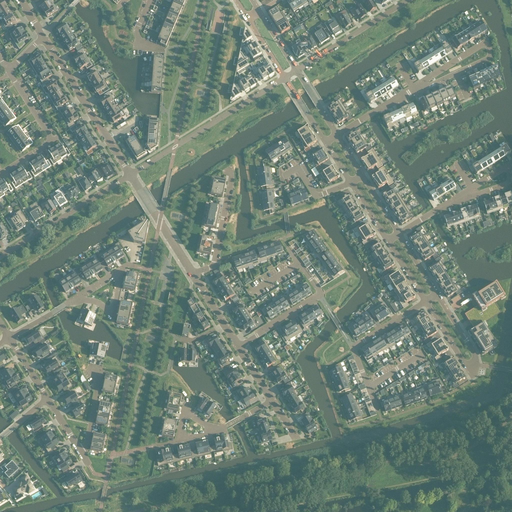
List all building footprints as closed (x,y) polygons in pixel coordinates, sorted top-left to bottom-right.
[(46,4),(41,7),(44,12),(54,6),(51,0),(45,0),(44,1),(46,4)] [(182,8),(184,3),(176,0),(171,0),(171,3),(182,8)] [(298,9),(292,0),(289,0),(287,2),(294,12),(298,9)] [(303,6),(299,0),(292,0),(298,9),(303,6)] [(366,0),(367,1),(364,3),(370,12),(376,8),(370,0),(366,0)] [(180,13),(182,8),(171,3),(168,8),(180,13)] [(0,17),(9,11),(6,6),(0,10),(0,17)] [(54,6),(44,12),(47,17),(52,14),(55,18),(59,14),(54,6)] [(366,16),(360,6),(358,7),(357,7),(350,11),(353,16),(356,14),(358,17),(359,16),(361,19),(366,16)] [(178,18),(180,13),(168,8),(166,13),(178,18)] [(272,18),(282,12),(280,13),(277,8),(268,13),(272,19),(272,18)] [(0,19),(2,23),(12,16),(9,11),(0,17),(0,19)] [(344,11),(335,17),(340,25),(343,23),(343,25),(345,28),(351,25),(348,20),(349,19),(344,11)] [(275,23),(285,17),(282,12),(272,18),(272,19),(273,20),(275,24),(275,23)] [(176,23),(178,18),(166,13),(164,18),(176,23)] [(11,24),(16,21),(12,16),(2,23),(7,31),(12,27),(11,24)] [(278,29),(288,22),(285,17),(275,23),(275,24),(276,26),(278,29)] [(174,28),(176,23),(164,18),(162,23),(174,28)] [(341,32),(335,21),(328,25),(327,23),(325,25),(329,31),(331,30),(335,36),(341,32)] [(288,22),(278,29),(281,34),(290,29),(286,24),(288,22)] [(481,22),(475,25),(481,34),(486,31),(481,22)] [(60,35),(69,29),(66,23),(56,29),(60,35)] [(172,33),(174,28),(162,23),(160,28),(172,33)] [(317,33),(315,34),(320,43),(321,44),(329,39),(323,30),(320,25),(315,29),(317,33)] [(475,25),(469,29),(475,38),(481,34),(475,25)] [(13,41),(25,33),(22,28),(17,31),(11,35),(10,35),(13,41)] [(169,38),(172,33),(160,28),(158,33),(160,34),(169,38)] [(73,34),(69,29),(60,35),(64,41),(74,34),(72,35),(71,34),(73,34)] [(243,36),(242,43),(243,43),(252,38),(246,29),(245,29),(243,36)] [(469,29),(463,33),(469,42),(475,38),(469,29)] [(23,42),(28,38),(25,33),(13,41),(19,50),(25,44),(23,42)] [(463,33),(457,37),(463,46),(469,42),(463,33)] [(66,46),(77,39),(74,34),(64,41),(66,45),(66,46)] [(166,47),(169,38),(160,34),(158,39),(161,41),(160,44),(166,47)] [(306,42),(303,44),(307,50),(310,48),(311,50),(313,49),(315,48),(316,47),(310,37),(309,35),(303,38),(305,41),(306,42)] [(457,37),(451,40),(457,49),(463,46),(457,37)] [(75,48),(80,44),(77,39),(66,46),(70,51),(75,48)] [(297,44),(292,47),(294,51),(293,52),(296,56),(297,56),(298,58),(304,54),(300,48),(303,47),(299,40),(296,42),(297,44)] [(440,44),(440,45),(441,47),(447,56),(452,53),(451,52),(452,51),(450,47),(449,48),(445,41),(440,44)] [(255,43),(246,49),(250,54),(258,48),(255,43)] [(441,47),(435,50),(441,59),(447,56),(441,47)] [(258,48),(250,54),(253,59),(262,54),(258,48)] [(87,58),(82,50),(79,52),(81,55),(78,56),(73,59),(77,65),(87,58)] [(435,50),(429,54),(435,63),(441,59),(435,50)] [(237,66),(236,72),(237,73),(237,72),(239,71),(242,70),(244,68),(249,65),(246,60),(244,57),(242,55),(241,53),(240,53),(239,58),(238,61),(240,64),(237,66)] [(429,54),(424,58),(429,67),(435,63),(429,54)] [(39,56),(34,59),(31,61),(30,59),(28,61),(32,67),(42,61),(39,56)] [(85,67),(90,63),(87,58),(77,65),(80,70),(85,67)] [(418,61),(418,62),(423,70),(429,67),(424,58),(418,61)] [(417,60),(412,63),(416,70),(415,70),(418,74),(423,70),(418,62),(418,61),(417,60)] [(35,72),(45,66),(42,61),(32,67),(35,72)] [(267,63),(262,66),(263,68),(269,77),(268,77),(269,77),(274,74),(269,65),(267,63)] [(498,65),(490,68),(495,79),(501,77),(498,70),(499,69),(498,65)] [(38,77),(48,70),(45,66),(35,72),(38,77)] [(89,82),(100,75),(95,67),(89,70),(91,73),(86,77),(89,82)] [(263,68),(258,71),(263,80),(268,77),(269,77),(263,68)] [(490,69),(485,71),(490,82),(495,79),(490,68),(490,69)] [(47,79),(52,76),(48,70),(38,77),(43,85),(49,82),(47,79)] [(485,71),(480,73),(485,84),(490,82),(485,71)] [(480,74),(475,75),(480,86),(485,84),(480,73),(480,74)] [(104,82),(100,75),(89,82),(93,88),(104,82)] [(475,76),(468,79),(473,89),(474,89),(479,87),(480,86),(475,75),(475,76)] [(387,79),(386,79),(387,81),(387,80),(393,89),(398,86),(391,76),(387,79)] [(245,80),(250,88),(250,89),(256,85),(250,77),(245,80)] [(245,80),(240,83),(245,92),(250,88),(245,80),(245,79),(245,80)] [(387,81),(382,84),(387,93),(393,89),(387,80),(387,81)] [(47,94),(58,88),(54,82),(44,88),(48,93),(47,94)] [(97,93),(107,87),(104,82),(93,88),(94,89),(93,90),(95,94),(96,93),(97,93)] [(382,84),(376,88),(381,97),(387,93),(382,84)] [(231,94),(230,100),(231,101),(240,95),(234,86),(233,86),(231,94)] [(450,87),(445,89),(450,100),(455,98),(450,87)] [(50,99),(61,92),(58,88),(47,94),(50,99)] [(370,91),(370,92),(375,101),(381,97),(376,88),(370,91)] [(211,92),(197,89),(196,95),(210,98),(210,97),(211,92)] [(445,89),(438,92),(443,103),(450,100),(445,89)] [(369,90),(364,93),(370,104),(375,101),(370,92),(370,91),(369,90)] [(53,104),(64,97),(61,92),(50,99),(53,104)] [(114,100),(109,92),(104,96),(105,98),(100,102),(104,107),(114,100)] [(438,92),(432,95),(437,106),(443,103),(438,92)] [(432,95),(425,98),(430,109),(437,106),(432,95)] [(67,102),(66,102),(68,101),(65,97),(64,98),(64,97),(53,104),(58,112),(59,111),(64,108),(62,106),(67,102)] [(425,98),(419,101),(424,112),(430,109),(425,98)] [(107,113),(118,106),(114,100),(104,107),(107,113)] [(331,105),(328,107),(329,110),(331,113),(343,105),(339,100),(335,102),(333,104),(333,103),(331,105)] [(413,104),(407,107),(411,115),(416,113),(413,104)] [(0,116),(9,109),(5,105),(0,108),(0,116)] [(343,105),(331,113),(331,112),(333,115),(333,116),(335,119),(345,112),(346,112),(347,112),(347,111),(343,105)] [(111,118),(121,111),(118,106),(107,113),(111,118)] [(407,107),(401,110),(405,118),(405,119),(412,116),(411,115),(407,107)] [(65,120),(76,113),(72,108),(67,111),(62,115),(65,120)] [(0,117),(3,121),(12,114),(9,109),(0,116),(0,117)] [(401,110),(395,112),(398,121),(399,121),(405,118),(401,110)] [(114,123),(125,116),(122,111),(121,111),(111,118),(114,123)] [(345,112),(335,119),(336,121),(335,121),(338,125),(341,122),(344,120),(346,119),(349,117),(346,112),(345,112)] [(395,112),(388,115),(393,125),(399,122),(399,121),(398,121),(395,112)] [(73,122),(79,119),(76,113),(65,120),(68,125),(67,125),(70,130),(75,126),(73,122)] [(6,126),(16,119),(12,114),(3,121),(6,126)] [(388,115),(382,118),(384,122),(385,122),(388,129),(393,126),(394,126),(393,125),(388,115)] [(76,137),(86,131),(83,125),(73,131),(76,137)] [(12,138),(22,131),(18,126),(8,133),(12,138)] [(307,126),(297,133),(300,138),(311,132),(307,126)] [(15,142),(25,135),(22,131),(12,138),(15,142)] [(79,142),(89,135),(86,131),(76,137),(79,142)] [(350,135),(346,137),(348,140),(349,142),(349,143),(350,142),(359,136),(356,132),(356,131),(352,133),(350,135)] [(300,138),(299,138),(299,139),(302,143),(303,144),(314,137),(314,136),(313,135),(311,132),(300,138)] [(29,140),(28,139),(25,135),(15,142),(19,147),(29,140)] [(93,141),(89,135),(79,142),(81,141),(81,142),(80,143),(83,147),(82,148),(83,148),(93,141)] [(359,136),(350,142),(351,145),(351,146),(353,149),(354,149),(363,143),(365,141),(361,135),(359,136)] [(128,147),(137,142),(138,141),(135,136),(125,142),(128,147)] [(302,143),(301,144),(302,144),(305,149),(305,150),(309,147),(317,142),(314,137),(303,144),(302,143)] [(22,152),(33,144),(29,139),(28,139),(29,140),(19,147),(22,152)] [(280,143),(287,153),(293,149),(289,144),(288,144),(285,140),(280,143)] [(96,147),(93,141),(83,148),(86,153),(96,147)] [(157,147),(158,142),(148,141),(147,146),(150,151),(157,147)] [(131,151),(140,146),(137,142),(128,147),(131,151)] [(287,153),(280,143),(278,144),(277,145),(276,145),(276,146),(282,155),(282,156),(287,153)] [(363,143),(354,149),(355,152),(357,154),(365,149),(366,148),(363,143)] [(64,150),(60,144),(54,148),(61,159),(67,155),(64,150)] [(501,148),(501,149),(506,156),(510,153),(506,145),(501,148)] [(134,155),(142,150),(140,146),(131,151),(134,155)] [(282,155),(276,146),(275,146),(274,146),(273,147),(271,148),(277,158),(282,155)] [(494,151),(494,152),(495,154),(496,153),(500,160),(506,156),(501,149),(501,148),(500,147),(494,151)] [(61,159),(54,148),(48,151),(52,158),(56,164),(62,160),(61,159)] [(277,158),(271,148),(271,149),(270,149),(268,150),(266,152),(272,161),(277,158)] [(313,154),(310,156),(313,162),(325,154),(323,153),(324,152),(322,149),(318,151),(315,153),(313,154)] [(137,160),(145,155),(142,150),(134,155),(137,160)] [(369,156),(361,161),(364,166),(377,158),(374,152),(369,156)] [(494,152),(489,155),(490,157),(494,164),(500,160),(496,153),(495,154),(494,152)] [(325,154),(313,162),(316,167),(320,165),(322,164),(325,162),(329,159),(326,156),(325,154)] [(482,158),(482,159),(483,161),(484,161),(488,167),(494,164),(490,157),(489,155),(488,155),(482,158)] [(45,162),(41,156),(35,160),(43,172),(49,168),(45,162)] [(377,158),(364,166),(367,171),(376,166),(381,163),(377,158)] [(43,172),(35,160),(30,164),(33,170),(37,176),(43,172)] [(472,165),(469,167),(472,172),(474,171),(476,175),(482,171),(478,165),(478,164),(476,161),(475,161),(471,164),(472,165)] [(478,164),(478,165),(482,171),(488,167),(484,161),(483,161),(478,164)] [(100,166),(98,168),(102,175),(104,173),(107,178),(113,174),(111,171),(112,170),(110,166),(109,167),(107,165),(102,168),(100,166)] [(76,169),(81,176),(86,173),(81,166),(76,169)] [(324,172),(320,174),(324,179),(324,180),(325,179),(336,172),(332,166),(324,172)] [(26,174),(22,168),(16,172),(24,184),(30,180),(26,174)] [(103,180),(96,169),(91,173),(93,175),(88,178),(91,184),(92,183),(92,182),(96,180),(98,183),(103,180)] [(24,184),(16,172),(10,175),(14,182),(18,187),(24,184)] [(336,172),(325,179),(328,184),(339,177),(336,172)] [(380,173),(372,178),(375,183),(385,177),(382,172),(380,173)] [(385,177),(375,183),(378,189),(387,184),(392,180),(388,175),(385,177)] [(85,177),(78,181),(79,183),(85,192),(87,191),(88,190),(91,188),(86,179),(85,177)] [(444,180),(444,181),(446,183),(451,191),(455,188),(449,177),(444,180)] [(214,178),(213,184),(224,186),(225,186),(225,184),(226,181),(216,179),(214,178)] [(273,179),(272,179),(260,181),(261,187),(266,186),(266,188),(274,187),(273,179)] [(7,186),(3,180),(0,182),(0,188),(3,193),(9,190),(7,186)] [(440,187),(445,194),(451,191),(446,183),(440,187)] [(433,189),(439,198),(445,194),(440,187),(439,185),(439,186),(433,189)] [(80,193),(76,187),(72,189),(71,186),(65,190),(63,186),(62,187),(60,188),(64,196),(67,194),(70,199),(74,197),(74,198),(75,198),(75,197),(76,196),(77,197),(77,196),(77,195),(80,193)] [(298,189),(299,190),(303,201),(308,200),(304,187),(298,189)] [(432,188),(427,191),(434,201),(439,198),(433,189),(433,188),(432,188)] [(261,194),(262,200),(272,199),(275,199),(273,189),(266,190),(267,193),(261,194)] [(391,190),(382,195),(384,198),(384,197),(386,200),(385,201),(396,194),(393,189),(392,189),(391,190)] [(67,203),(59,190),(55,192),(58,196),(54,198),(55,200),(53,202),(56,207),(59,206),(60,207),(62,206),(67,203)] [(303,201),(299,190),(294,192),(294,194),(298,203),(300,202),(301,202),(302,202),(303,201)] [(396,194),(385,201),(388,204),(390,207),(402,199),(398,193),(396,194)] [(298,203),(294,194),(288,196),(292,205),(293,205),(294,205),(298,204),(297,203),(298,203)] [(342,199),(337,202),(337,203),(340,207),(341,207),(341,206),(353,199),(351,197),(349,194),(346,196),(343,197),(343,198),(342,199)] [(508,206),(504,195),(500,197),(500,196),(498,197),(503,209),(508,207),(508,206)] [(503,209),(498,197),(497,197),(497,198),(494,199),(498,211),(503,209)] [(49,199),(40,205),(43,210),(45,208),(46,208),(47,210),(47,211),(48,210),(50,213),(51,214),(55,212),(54,211),(56,210),(51,201),(49,199)] [(353,199),(341,206),(341,207),(345,213),(356,206),(357,205),(355,202),(353,199)] [(402,199),(390,207),(392,210),(393,210),(394,213),(393,213),(393,214),(406,206),(402,199)] [(498,211),(494,199),(490,200),(489,200),(489,201),(493,213),(498,211)] [(493,213),(489,201),(483,203),(487,215),(493,213)] [(29,212),(35,221),(40,218),(41,219),(45,216),(36,203),(34,204),(33,205),(31,206),(33,210),(30,212),(29,212)] [(274,210),(273,204),(263,205),(264,211),(269,210),(270,215),(274,213),(274,210)] [(209,205),(208,210),(219,213),(220,211),(221,207),(215,206),(210,205),(209,205)] [(476,205),(470,207),(475,219),(480,217),(476,205)] [(356,206),(345,213),(349,219),(351,218),(361,212),(359,208),(358,209),(356,206)] [(406,206),(393,214),(394,214),(396,217),(398,219),(398,220),(408,213),(408,214),(410,212),(406,206)] [(475,219),(470,207),(466,209),(466,208),(465,209),(469,221),(475,219)] [(469,221),(465,209),(463,209),(463,210),(460,211),(464,223),(469,221)] [(8,222),(12,229),(12,228),(15,226),(18,230),(23,227),(24,227),(25,227),(25,226),(23,224),(27,221),(27,222),(27,221),(21,210),(16,213),(17,216),(12,219),(8,222)] [(464,223),(460,211),(456,212),(454,213),(459,225),(464,223)] [(186,215),(172,212),(170,218),(185,221),(186,215)] [(361,212),(351,218),(354,223),(356,222),(358,221),(361,219),(365,217),(362,213),(362,214),(361,212)] [(408,213),(398,220),(399,222),(400,222),(401,225),(405,223),(407,221),(411,219),(410,218),(408,214),(408,213)] [(459,225),(454,213),(453,213),(449,215),(453,226),(454,227),(459,225)] [(453,226),(449,215),(444,217),(447,228),(453,226)] [(217,225),(217,223),(216,223),(205,221),(204,226),(206,227),(211,228),(216,229),(217,225)] [(145,245),(148,227),(144,224),(141,225),(137,228),(128,234),(134,243),(137,244),(140,244),(144,245),(145,245)] [(360,229),(356,232),(357,232),(360,237),(372,229),(369,224),(360,229)] [(372,229),(360,237),(363,242),(367,240),(375,235),(372,229)] [(417,233),(409,238),(411,242),(412,241),(413,243),(424,236),(423,236),(420,231),(417,233)] [(316,237),(312,232),(308,235),(307,234),(302,236),(307,243),(316,237)] [(424,236),(413,243),(415,246),(417,249),(416,250),(427,243),(428,243),(429,242),(425,236),(424,235),(423,236),(424,236)] [(202,236),(201,242),(212,244),(213,244),(213,242),(214,239),(209,238),(204,237),(202,236)] [(310,248),(319,241),(318,240),(317,239),(316,237),(307,243),(306,244),(309,248),(310,248)] [(313,252),(322,245),(321,244),(320,242),(319,241),(310,248),(313,252)] [(372,247),(370,248),(373,253),(383,247),(383,246),(383,247),(381,244),(380,241),(372,247)] [(280,248),(278,242),(273,244),(276,254),(284,251),(282,247),(280,248)] [(427,243),(416,250),(418,253),(419,253),(421,256),(420,256),(421,256),(432,249),(431,249),(428,243),(427,243)] [(123,255),(120,251),(116,244),(111,247),(119,260),(122,258),(124,257),(123,255)] [(276,254),(273,244),(271,245),(269,246),(268,246),(272,257),(277,256),(276,254)] [(321,253),(325,250),(325,249),(323,247),(322,246),(322,245),(313,252),(317,258),(318,258),(322,255),(321,253)] [(272,257),(268,246),(267,246),(265,247),(263,248),(267,259),(272,257)] [(119,260),(111,247),(105,251),(113,262),(113,263),(117,261),(119,260)] [(373,253),(371,254),(375,261),(377,260),(377,259),(387,253),(385,250),(383,247),(373,253)] [(267,259),(263,248),(261,248),(259,249),(257,249),(259,255),(257,255),(258,256),(260,263),(267,260),(267,259)] [(432,249),(421,256),(422,258),(424,261),(432,256),(436,254),(433,248),(432,248),(431,249),(432,249)] [(113,262),(105,251),(100,254),(104,261),(108,267),(110,265),(113,263),(113,262)] [(260,263),(258,256),(256,257),(254,252),(253,252),(252,253),(251,252),(249,253),(249,254),(253,265),(253,266),(260,264),(260,263)] [(330,254),(329,253),(324,256),(323,254),(322,255),(318,258),(322,264),(332,257),(331,255),(330,254)] [(387,253),(377,259),(377,260),(381,266),(391,260),(390,260),(388,257),(389,257),(387,253)] [(253,265),(249,254),(248,254),(246,254),(245,255),(244,255),(243,255),(247,267),(253,265)] [(247,267),(243,255),(242,256),(241,256),(239,257),(238,257),(242,269),(243,269),(248,268),(247,267)] [(102,269),(99,264),(96,259),(95,257),(90,260),(98,273),(101,271),(103,270),(102,269)] [(242,269),(238,257),(233,259),(236,267),(237,271),(242,269)] [(325,269),(335,261),(334,260),(333,259),(332,257),(322,264),(322,265),(325,269)] [(98,273),(90,260),(84,264),(92,275),(92,277),(96,275),(98,273)] [(381,266),(380,266),(383,272),(386,270),(395,265),(392,261),(391,260),(381,266)] [(329,273),(338,266),(337,264),(336,263),(335,262),(335,261),(325,269),(328,273),(329,273)] [(436,263),(428,268),(430,272),(431,272),(432,273),(444,266),(440,261),(436,263)] [(92,275),(84,264),(79,267),(80,269),(82,273),(87,280),(89,279),(92,277),(92,275)] [(338,274),(342,271),(338,266),(329,273),(334,280),(339,276),(338,274)] [(444,266),(432,273),(434,277),(434,276),(436,279),(435,280),(446,273),(442,267),(444,266)] [(81,282),(77,276),(74,270),(69,273),(77,286),(80,285),(82,283),(81,282)] [(224,275),(221,272),(220,273),(216,275),(215,275),(217,278),(213,281),(216,286),(224,281),(222,276),(224,275)] [(390,277),(387,279),(387,280),(390,285),(402,277),(399,272),(390,277)] [(77,286),(69,273),(63,277),(70,289),(71,290),(75,288),(77,286)] [(138,275),(127,273),(125,278),(126,278),(137,281),(138,275)] [(446,273),(435,280),(437,283),(438,283),(440,286),(451,279),(447,273),(446,273)] [(70,289),(63,277),(58,281),(59,283),(62,288),(65,292),(66,293),(68,292),(71,290),(70,289)] [(402,277),(390,285),(393,290),(404,283),(405,283),(405,282),(404,280),(402,277)] [(451,279),(440,286),(442,289),(444,292),(455,286),(454,285),(451,279)] [(219,291),(228,285),(225,280),(224,281),(216,286),(219,291)] [(310,288),(306,282),(300,286),(307,297),(311,294),(308,289),(310,288)] [(465,314),(465,315),(466,316),(471,324),(474,328),(474,329),(470,331),(473,336),(472,336),(476,343),(481,351),(483,349),(485,353),(486,354),(489,352),(493,350),(495,348),(498,346),(496,344),(490,334),(484,323),(498,314),(500,313),(496,306),(495,303),(494,303),(500,299),(499,297),(503,295),(504,294),(497,284),(496,282),(488,287),(474,296),(475,297),(473,298),(478,306),(475,308),(465,314)] [(404,283),(393,290),(396,295),(408,288),(407,287),(405,283),(404,283)] [(222,296),(233,289),(229,284),(228,285),(219,291),(222,296)] [(444,292),(443,292),(444,292),(445,295),(447,298),(455,293),(459,290),(456,285),(455,285),(454,285),(455,286),(444,292)] [(307,297),(300,286),(295,289),(302,300),(303,299),(305,298),(306,297),(307,297)] [(408,288),(396,295),(399,300),(412,292),(410,289),(408,287),(407,287),(408,288)] [(238,297),(233,289),(222,296),(225,301),(230,298),(231,301),(232,301),(238,297)] [(302,300),(295,289),(291,292),(291,293),(297,303),(298,302),(299,301),(301,300),(302,300)] [(399,300),(398,300),(398,301),(402,306),(407,303),(413,299),(415,298),(412,292),(399,300)] [(297,303),(291,293),(285,297),(287,301),(288,302),(290,301),(293,306),(294,305),(295,304),(297,303)] [(36,295),(28,300),(33,309),(34,309),(33,308),(35,307),(36,308),(39,312),(44,309),(40,301),(41,301),(38,296),(37,297),(36,295)] [(286,302),(287,301),(285,297),(284,296),(278,300),(284,310),(287,309),(287,308),(287,307),(287,308),(289,307),(286,302)] [(198,309),(193,300),(189,302),(187,303),(188,305),(193,312),(198,309)] [(284,310),(278,300),(273,303),(279,313),(280,312),(282,311),(284,310)] [(133,304),(121,301),(120,307),(131,309),(133,304)] [(245,310),(240,302),(235,305),(237,308),(232,310),(236,316),(245,310)] [(279,313),(273,303),(268,305),(269,306),(275,316),(275,315),(277,314),(278,313),(279,313)] [(388,309),(384,303),(377,307),(384,318),(389,315),(386,310),(388,309)] [(275,316),(269,306),(261,311),(264,315),(267,314),(270,319),(271,318),(272,317),(272,318),(275,316)] [(323,314),(321,310),(319,312),(315,307),(310,310),(316,319),(323,314)] [(384,318),(377,307),(370,311),(374,318),(376,317),(379,322),(380,321),(382,320),(384,318)] [(19,308),(9,313),(12,318),(14,317),(18,324),(23,321),(21,316),(20,315),(22,314),(23,315),(19,308)] [(204,318),(198,309),(193,312),(198,321),(204,318)] [(239,320),(249,314),(246,309),(245,310),(236,316),(239,320)] [(85,324),(89,313),(87,312),(86,311),(83,310),(80,316),(79,319),(78,321),(84,324),(85,324)] [(316,319),(310,310),(309,310),(307,312),(304,313),(304,314),(310,322),(316,319)] [(424,312),(412,319),(415,324),(427,317),(426,315),(425,315),(424,312)] [(91,314),(89,313),(85,324),(91,327),(93,323),(95,318),(96,316),(93,314),(91,314)] [(242,325),(252,319),(249,314),(239,320),(242,325)] [(310,322),(304,314),(299,317),(302,322),(300,323),(304,329),(311,324),(310,322)] [(373,326),(370,322),(372,320),(368,314),(365,316),(366,317),(362,319),(361,319),(362,320),(368,330),(370,328),(372,327),(373,326)] [(427,317),(415,324),(418,330),(419,330),(421,328),(420,328),(430,322),(428,319),(427,318),(427,317)] [(128,326),(129,320),(117,318),(116,323),(128,326)] [(204,331),(210,327),(204,318),(198,321),(204,331)] [(257,327),(252,319),(242,325),(245,330),(249,327),(251,330),(257,327)] [(368,330),(362,320),(356,323),(362,333),(363,333),(366,331),(368,330)] [(296,327),(293,322),(288,325),(287,325),(295,337),(303,332),(299,325),(296,327)] [(430,322),(420,328),(421,328),(423,333),(424,333),(433,327),(431,324),(430,323),(430,322)] [(362,333),(356,323),(348,328),(352,334),(354,332),(357,337),(362,333)] [(191,326),(184,325),(182,336),(188,338),(191,326)] [(295,337),(287,325),(282,329),(285,333),(282,335),(286,342),(295,337)] [(406,329),(403,325),(402,326),(400,326),(398,328),(404,336),(404,337),(411,333),(408,328),(406,329)] [(423,333),(421,334),(422,335),(425,340),(429,338),(437,332),(435,329),(434,329),(433,328),(433,327),(424,333),(423,333)] [(404,336),(398,328),(396,329),(395,330),(394,331),(399,339),(404,336)] [(33,335),(25,339),(29,345),(33,342),(34,341),(35,343),(34,344),(35,344),(38,342),(44,339),(42,335),(45,334),(42,329),(39,331),(37,332),(36,331),(32,333),(33,335)] [(399,339),(394,331),(393,331),(391,332),(389,333),(396,345),(401,342),(399,339)] [(396,345),(389,333),(389,334),(387,335),(386,336),(384,336),(387,341),(386,342),(389,348),(389,349),(390,349),(396,345)] [(160,344),(161,337),(147,334),(145,341),(160,344)] [(219,342),(216,337),(212,340),(210,337),(205,340),(210,348),(211,347),(219,342)] [(389,348),(386,342),(385,341),(383,342),(380,338),(379,339),(378,340),(376,341),(382,351),(382,352),(383,352),(389,348)] [(264,342),(262,339),(257,342),(259,345),(255,348),(258,353),(269,347),(265,342),(264,342)] [(433,344),(430,346),(430,347),(434,352),(445,345),(441,339),(433,344)] [(382,351),(376,341),(375,341),(375,340),(373,342),(371,344),(378,354),(382,351)] [(223,348),(219,342),(211,347),(214,353),(223,348)] [(47,344),(34,352),(37,358),(41,355),(42,354),(44,357),(43,357),(43,358),(50,353),(49,351),(51,349),(47,344)] [(97,357),(99,346),(98,345),(92,344),(92,346),(91,350),(90,354),(90,356),(93,357),(95,357),(97,357)] [(378,354),(371,344),(370,344),(368,345),(367,346),(366,347),(373,358),(378,355),(378,354)] [(445,345),(434,352),(437,357),(440,355),(446,351),(446,352),(448,350),(445,345)] [(101,346),(99,346),(97,357),(99,358),(100,358),(104,359),(105,355),(106,350),(106,347),(101,346)] [(261,358),(272,351),(269,347),(258,353),(261,358)] [(373,358),(366,347),(362,350),(365,354),(363,355),(367,362),(373,358)] [(227,354),(223,348),(214,353),(218,359),(227,354)] [(264,363),(275,356),(272,351),(261,358),(264,363)] [(225,362),(230,359),(227,354),(218,359),(216,360),(221,368),(227,365),(225,362)] [(272,365),(278,361),(275,356),(264,363),(267,368),(272,365)] [(48,365),(44,368),(47,373),(60,365),(55,357),(52,359),(48,362),(46,363),(47,362),(49,365),(48,365)] [(444,362),(440,364),(440,365),(443,370),(446,368),(455,362),(453,359),(454,359),(452,357),(444,362)] [(455,362),(446,368),(449,373),(449,374),(459,367),(458,367),(457,366),(455,362)] [(344,373),(340,363),(335,366),(336,369),(331,371),(333,377),(344,373)] [(275,378),(285,372),(282,367),(275,371),(272,373),(275,378)] [(449,373),(448,374),(451,379),(462,372),(461,371),(461,370),(459,367),(449,374),(449,373)] [(6,369),(0,373),(5,381),(16,374),(12,369),(7,372),(6,370),(7,369),(6,369)] [(238,374),(235,369),(229,373),(227,370),(222,373),(227,381),(238,374)] [(56,378),(52,381),(55,386),(68,378),(63,371),(54,376),(55,376),(56,376),(57,378),(56,378)] [(283,381),(289,377),(285,372),(275,378),(278,383),(283,381)] [(347,377),(345,372),(344,373),(333,377),(334,379),(334,381),(335,382),(347,377)] [(451,379),(450,380),(453,385),(457,383),(465,378),(463,375),(462,372),(451,379)] [(5,381),(3,382),(8,390),(16,385),(16,384),(15,385),(14,383),(15,382),(19,379),(16,374),(5,381)] [(235,383),(241,379),(238,374),(227,381),(226,381),(231,389),(237,386),(235,383)] [(349,383),(349,382),(347,377),(335,382),(335,383),(336,385),(337,387),(348,383),(349,383)] [(68,378),(55,386),(58,392),(63,389),(64,388),(65,390),(64,391),(72,386),(68,378)] [(439,379),(432,382),(436,395),(442,393),(440,387),(443,386),(439,379)] [(432,382),(424,385),(424,386),(426,392),(428,391),(430,397),(436,395),(432,382)] [(350,390),(348,383),(337,387),(339,393),(344,390),(345,392),(350,390)] [(285,397),(294,391),(295,391),(292,386),(287,389),(282,392),(285,397)] [(426,393),(426,392),(424,386),(417,389),(421,401),(423,400),(425,400),(426,399),(426,397),(425,394),(426,393)] [(251,393),(248,388),(242,392),(240,389),(235,392),(240,400),(251,393)] [(421,401),(417,389),(412,390),(412,391),(416,403),(417,402),(419,402),(421,401)] [(17,391),(11,395),(16,403),(18,401),(29,395),(25,390),(20,393),(19,391),(20,390),(17,391)] [(76,391),(63,399),(67,405),(71,402),(72,401),(74,404),(73,405),(79,401),(77,398),(79,397),(76,391)] [(297,397),(294,391),(285,397),(289,402),(297,397)] [(416,403),(412,391),(407,393),(407,394),(411,405),(411,404),(413,404),(415,403),(416,403)] [(248,402),(254,398),(251,393),(240,400),(245,408),(250,405),(248,402)] [(354,401),(351,394),(346,395),(347,397),(342,399),(344,405),(354,401)] [(411,405),(407,394),(400,396),(401,401),(402,402),(404,401),(406,406),(407,406),(409,405),(408,405),(411,404),(411,405)] [(29,395),(18,401),(23,408),(27,405),(26,404),(32,400),(29,395)] [(401,407),(400,401),(401,401),(400,396),(400,395),(399,395),(392,397),(396,409),(398,408),(400,407),(401,407)] [(301,403),(297,397),(289,402),(293,408),(301,403)] [(396,409),(392,397),(387,399),(387,401),(388,401),(391,410),(393,410),(395,409),(396,409)] [(200,404),(197,408),(203,412),(210,402),(209,402),(204,398),(202,401),(200,404)] [(357,406),(355,401),(355,400),(354,401),(344,405),(345,407),(346,409),(346,410),(357,406)] [(75,408),(70,411),(74,416),(75,416),(76,417),(80,414),(79,413),(85,409),(80,401),(79,401),(73,405),(74,405),(76,407),(75,408)] [(391,410),(388,401),(387,401),(380,403),(382,408),(384,407),(386,412),(387,412),(389,411),(391,410)] [(210,402),(203,412),(209,416),(212,412),(214,409),(216,406),(211,403),(210,402)] [(308,409),(303,402),(301,403),(293,408),(296,413),(300,411),(302,413),(308,409)] [(168,404),(167,409),(168,410),(174,411),(179,412),(179,408),(180,406),(179,406),(168,404)] [(360,410),(358,405),(357,406),(346,410),(347,411),(347,413),(348,415),(359,411),(361,410),(360,410)] [(362,420),(359,411),(348,415),(351,421),(353,420),(356,419),(357,422),(362,420)] [(312,421),(307,413),(303,415),(305,418),(301,421),(304,426),(312,421)] [(37,420),(29,425),(34,433),(43,427),(42,428),(41,425),(42,425),(46,422),(42,417),(41,417),(41,416),(36,419),(37,420)] [(267,424),(265,419),(260,420),(259,417),(254,419),(257,428),(258,428),(267,424)] [(165,419),(164,425),(175,427),(176,427),(176,425),(177,422),(172,421),(166,420),(165,419)] [(319,428),(317,424),(315,425),(312,421),(304,426),(309,434),(319,428)] [(270,431),(267,424),(258,428),(260,434),(270,431)] [(260,434),(258,435),(261,444),(273,440),(270,431),(260,434)] [(42,439),(40,440),(43,445),(56,438),(52,432),(48,435),(47,436),(46,433),(47,433),(46,432),(40,436),(42,439)] [(226,437),(220,438),(223,452),(229,451),(228,444),(226,437)] [(56,438),(43,445),(48,453),(56,448),(55,448),(54,446),(59,443),(56,438)] [(220,438),(214,440),(215,446),(217,453),(223,452),(220,438)] [(208,441),(202,443),(204,456),(211,455),(210,453),(209,448),(208,441)] [(202,443),(195,444),(197,450),(198,457),(204,456),(202,443)] [(189,445),(183,447),(186,460),(192,459),(191,452),(189,445)] [(183,447),(177,448),(178,454),(180,461),(186,460),(183,447)] [(171,449),(164,451),(167,464),(174,463),(172,455),(171,449)] [(164,451),(158,452),(160,459),(161,466),(167,464),(164,451)] [(59,453),(51,458),(56,466),(58,465),(69,458),(65,453),(61,456),(60,456),(59,454),(60,453),(59,453)] [(122,457),(120,463),(135,466),(137,460),(122,457)] [(69,458),(58,465),(63,473),(69,469),(68,469),(67,467),(72,464),(69,458)] [(8,471),(5,474),(9,479),(17,471),(19,470),(19,469),(17,466),(12,461),(5,468),(8,471)] [(68,477),(63,480),(68,488),(77,483),(77,484),(82,481),(81,480),(82,479),(78,474),(74,476),(73,477),(72,475),(73,474),(72,474),(68,477)] [(17,488),(13,490),(16,495),(17,495),(18,496),(19,495),(18,494),(20,493),(21,494),(27,491),(29,494),(34,491),(32,487),(30,484),(29,481),(26,476),(21,480),(23,484),(22,485),(21,484),(17,487),(17,488)]
